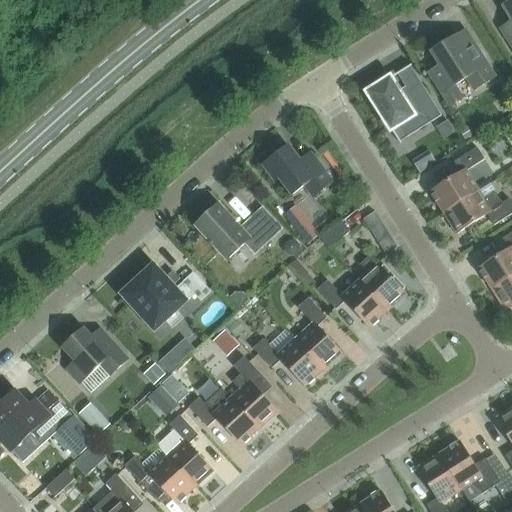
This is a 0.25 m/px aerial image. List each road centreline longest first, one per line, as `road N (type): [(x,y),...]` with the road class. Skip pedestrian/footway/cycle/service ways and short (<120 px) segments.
road 1 (residential): [(0,354),(229,144),(314,80)]
road 2 (residential): [(224,511),(396,353),(458,307)]
road 3 (residential): [(458,307),(314,80)]
road 4 (secondary): [(0,172),(200,0)]
road 5 (residential): [(276,511),(498,371)]
